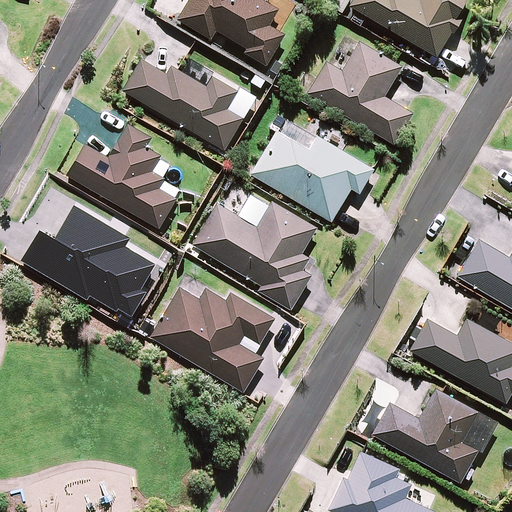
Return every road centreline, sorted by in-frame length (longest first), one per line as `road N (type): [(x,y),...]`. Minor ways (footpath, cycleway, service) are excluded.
road 1 (residential): [(511,58),(247,511)]
road 2 (residential): [(0,181),(106,0)]
